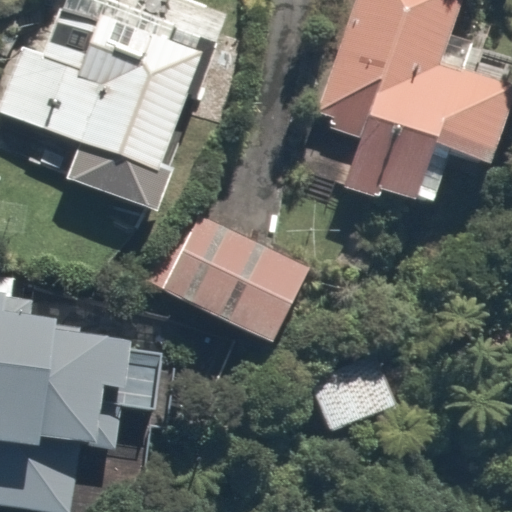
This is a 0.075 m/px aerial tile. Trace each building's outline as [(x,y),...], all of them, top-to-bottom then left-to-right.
[(64,0),(40,58),(22,51),(0,105),(0,117),(75,148),(59,186),(157,227),(173,189),(197,131),(205,134),(232,69),(224,65),(243,19),(196,0),(64,0)] [(355,0),(313,121),(366,140),(343,206),(454,245),(477,179),(511,191),(511,75),(469,60),(489,0),(355,0)] [(0,67),(9,61),(0,49),(0,67)] [(202,219),(162,303),(292,363),(331,280),(202,219)] [(0,511),(76,511),(81,473),(117,477),(122,425),(183,431),(192,348),(130,342),(28,332),(30,307),(11,305),(13,283),(0,281),(0,511)] [(376,348),(297,381),(326,451),(405,419),(376,348)]
